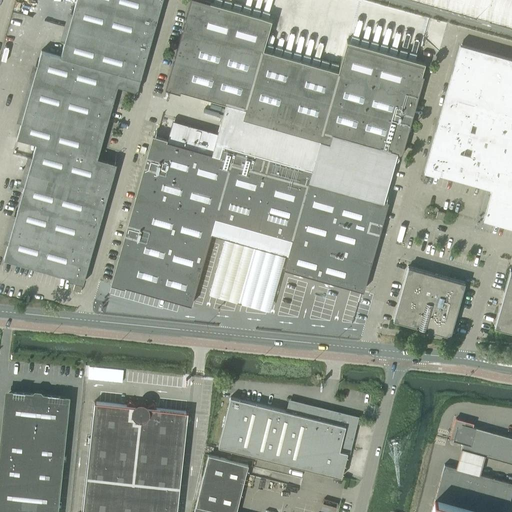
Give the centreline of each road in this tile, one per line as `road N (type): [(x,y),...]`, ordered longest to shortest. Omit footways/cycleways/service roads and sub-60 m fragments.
road 1 (unknown): [(182,511),(193,397),(0,380)]
road 2 (tertiary): [(367,349),(85,320)]
road 3 (unclassified): [(413,187),(144,111)]
road 4 (unclassified): [(85,320),(144,111)]
road 5 (unclassified): [(361,511),(400,353)]
road 6 (unclassified): [(413,187),(455,35)]
road 7 (unclassified): [(367,349),(404,219)]
road 8 (unclassified): [(463,360),(494,244)]
